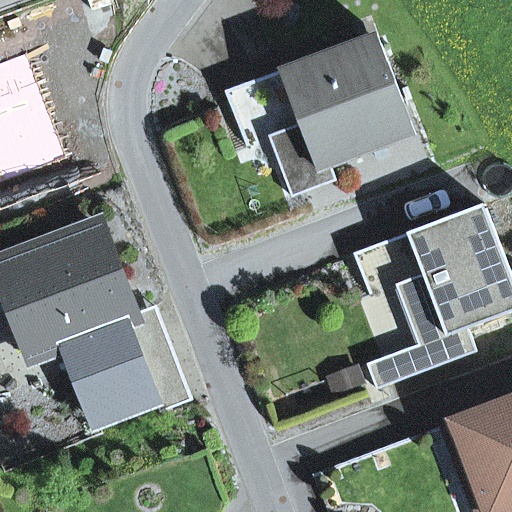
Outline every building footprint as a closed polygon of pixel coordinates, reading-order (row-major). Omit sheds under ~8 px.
[(303,124),(321,172),(332,167),(416,136),(378,35),(283,71),(286,81),(303,124)] [(226,92),(230,102),(286,81),(283,71),(226,92)] [(270,137),(281,168),(293,198),(337,181),(332,167),(321,172),(303,124),(270,137)] [(469,330),(511,313),(511,274),(486,205),(410,234),(413,243),(425,275),(448,335),(435,340),(444,365),(478,353),(469,330)] [(135,316),(103,231),(9,266),(24,306),(16,309),(33,354),(66,342),(125,320),(135,316)] [(355,255),(358,264),(413,243),(410,234),(355,255)] [(0,314),(16,309),(24,306),(9,266),(0,269),(0,314)] [(368,365),(378,390),(444,365),(435,340),(448,335),(425,275),(397,285),(420,346),(368,365)] [(76,366),(135,344),(125,320),(66,342),(76,366)] [(156,400),(135,344),(76,366),(97,422),(156,400)] [(511,401),(455,423),(483,498),(511,486),(511,401)] [(164,466),(181,511),(219,511),(227,503),(207,450),(164,466)] [(488,511),(511,511),(511,486),(483,498),(488,511)]
